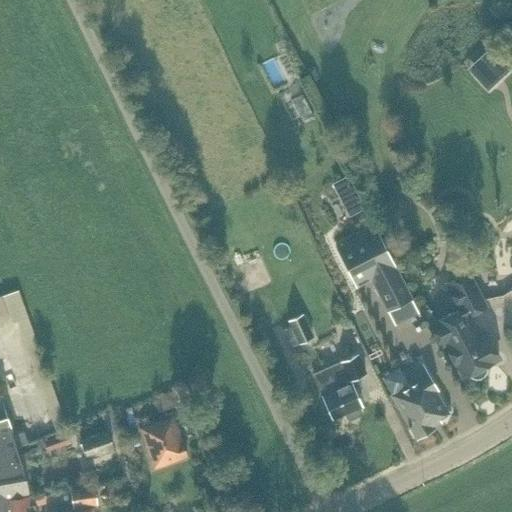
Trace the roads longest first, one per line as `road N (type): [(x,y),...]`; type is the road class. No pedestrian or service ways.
road 1 (unclassified): [(323,511),(71,0)]
road 2 (tertiary): [(334,511),(511,420)]
